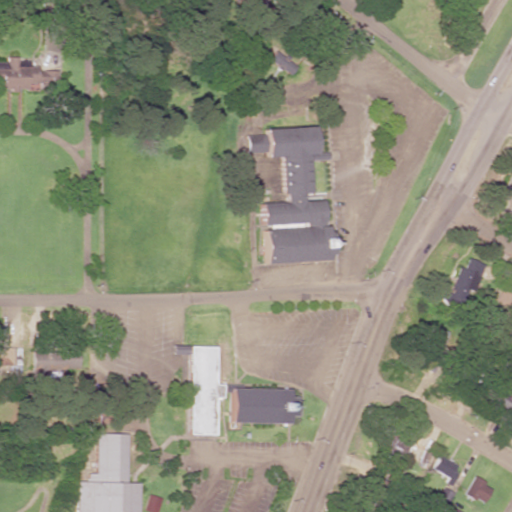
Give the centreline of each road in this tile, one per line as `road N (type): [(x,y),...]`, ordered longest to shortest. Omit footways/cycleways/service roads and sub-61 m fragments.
road 1 (secondary): [(489,115),(386,296),(301,511)]
road 2 (residential): [(386,296),(0,300)]
road 3 (residential): [(489,115),(336,0)]
road 4 (residential): [(351,373),(511,464)]
